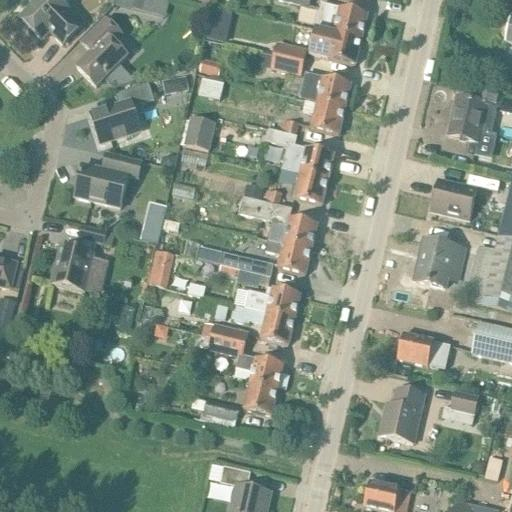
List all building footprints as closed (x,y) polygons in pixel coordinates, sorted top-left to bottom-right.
[(63,48),(77,34),(82,29),(69,16),(71,14),(65,9),(73,1),(72,0),(37,0),(39,2),(20,20),(42,42),(50,35),(63,48)] [(105,0),(108,4),(114,9),(123,0),(105,0)] [(132,0),(129,12),(142,15),(145,0),(132,0)] [(209,9),(211,0),(198,0),(198,2),(202,3),(201,7),(209,9)] [(277,0),(277,1),(309,9),(311,0),(277,0)] [(322,6),(316,31),(362,42),(368,17),(322,6)] [(106,22),(97,32),(82,46),(92,56),(77,71),(96,90),(127,59),(116,47),(124,39),(106,22)] [(314,41),(310,55),(309,58),(356,69),(362,42),(316,31),(314,41)] [(271,74),(302,80),(308,53),(277,46),(271,74)] [(203,62),(200,75),(219,80),(222,67),(203,62)] [(301,100),(300,102),(305,103),(317,106),(345,113),(351,87),(332,83),(323,81),(306,77),(305,83),(301,100)] [(186,80),(174,82),(177,96),(189,94),(186,80)] [(203,82),(198,100),(220,105),(225,87),(203,82)] [(149,85),(134,90),(115,96),(119,108),(92,116),(101,146),(140,133),(132,110),(154,102),(149,85)] [(227,87),(223,102),(235,105),(239,90),(227,87)] [(457,101),(449,138),(478,145),(480,134),(491,136),(495,120),(497,111),(500,111),(501,112),(504,100),(503,100),(473,93),(471,104),(457,101)] [(311,132),(319,134),(339,139),(345,113),(317,106),(311,132)] [(266,131),(275,133),(277,123),(259,120),(257,130),(265,132),(266,131)] [(211,157),(217,127),(192,122),(184,151),(211,157)] [(299,127),(284,124),(282,135),(284,135),(283,137),(296,139),(299,127)] [(275,134),(275,133),(266,131),(265,132),(263,144),(281,148),(283,137),(284,135),(282,135),(275,134)] [(334,158),(315,153),(288,146),(282,174),(300,178),(300,177),(328,183),(334,158)] [(184,152),(182,164),(205,170),(208,158),(184,152)] [(75,201),(94,205),(121,212),(128,179),(138,181),(142,165),(113,158),(109,174),(83,167),(75,201)] [(161,169),(173,172),(176,159),(169,158),(162,162),(161,169)] [(475,175),(472,188),(491,193),(494,180),(475,175)] [(294,202),(303,204),(322,209),(328,183),(300,177),(300,178),(294,202)] [(438,184),(431,214),(470,223),(477,193),(438,184)] [(175,186),(172,198),(193,203),(196,191),(175,186)] [(511,188),(500,239),(511,242),(511,188)] [(262,192),(253,190),(247,189),(245,199),(260,203),(262,192)] [(265,204),(279,207),(282,195),(268,192),(265,204)] [(284,247),(312,253),(318,228),(290,221),(293,211),(279,207),(265,204),(260,203),(245,199),(244,199),(240,217),(288,228),(284,247)] [(165,223),(163,232),(178,236),(180,226),(165,223)] [(162,229),(145,225),(140,244),(158,248),(162,229)] [(83,242),(95,245),(104,247),(107,235),(82,229),(79,241),(83,242)] [(511,316),(511,242),(500,239),(496,254),(481,250),(467,306),(511,316)] [(93,256),(95,245),(83,242),(81,253),(61,248),(52,288),(85,296),(94,256),(93,256)] [(186,243),(183,258),(197,261),(200,246),(186,243)] [(278,272),(286,274),(305,279),(312,253),(284,247),(269,243),(266,254),(282,258),(278,272)] [(162,244),(160,253),(170,255),(172,246),(162,244)] [(465,253),(425,244),(416,284),(446,291),(448,281),(458,283),(465,253)] [(156,254),(149,288),(167,292),(175,258),(156,254)] [(222,268),(248,274),(263,278),(271,280),(274,268),(224,256),(222,268)] [(0,289),(9,292),(11,286),(16,266),(0,262),(0,289)] [(263,278),(248,274),(245,287),(259,291),(263,278)] [(186,284),(183,296),(201,300),(204,289),(186,284)] [(248,294),(244,311),(266,317),(295,324),(301,298),(281,293),(273,291),(270,300),(248,294)] [(439,307),(437,314),(451,317),(454,300),(441,297),(439,307)] [(0,301),(0,331),(6,334),(14,305),(0,301)] [(212,323),(216,305),(201,301),(197,319),(212,323)] [(260,342),(269,345),(288,349),(295,324),(266,317),(233,309),(230,323),(248,327),(249,324),(264,328),(260,342)] [(145,310),(142,323),(155,326),(158,313),(145,310)] [(155,326),(142,323),(138,337),(152,340),(155,326)] [(212,340),(245,348),(248,335),(216,327),(212,340)] [(472,358),(511,367),(511,336),(480,328),(472,358)] [(397,363),(438,373),(446,375),(452,350),(434,346),(435,344),(403,337),(397,363)] [(250,386),(278,393),(284,368),(242,358),(245,348),(212,340),(210,351),(240,358),(237,370),(253,373),(250,386)] [(212,364),(200,361),(197,374),(209,378),(212,364)] [(169,373),(167,384),(180,387),(182,376),(169,373)] [(244,413),(252,415),(272,419),(278,393),(250,386),(244,413)] [(424,398),(418,397),(398,392),(395,408),(388,407),(380,440),(413,447),(424,398)] [(451,412),(475,418),(479,399),(455,393),(451,412)] [(193,401),(191,412),(203,415),(205,404),(193,401)] [(238,410),(207,403),(204,416),(235,423),(238,410)] [(493,403),(491,413),(499,415),(501,404),(493,403)] [(511,406),(505,405),(503,415),(511,417),(511,406)] [(487,432),(484,446),(489,447),(490,441),(493,442),(495,433),(487,432)] [(500,483),(505,461),(492,459),(488,480),(500,483)] [(483,477),(486,466),(473,463),(471,474),(483,477)] [(232,511),(266,511),(270,496),(247,491),(251,476),(225,470),(221,487),(237,491),(232,511)] [(364,511),(367,511),(406,511),(411,494),(370,485),(364,511)]
